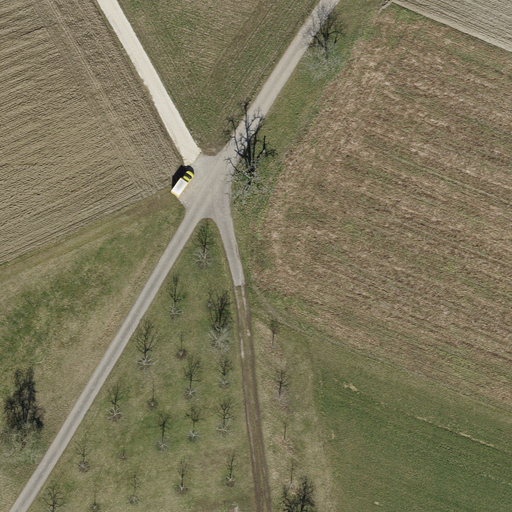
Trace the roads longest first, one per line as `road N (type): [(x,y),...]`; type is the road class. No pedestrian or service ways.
road 1 (track): [(336,0),(153,275),(91,400),(19,511)]
road 2 (track): [(213,186),(238,282),(266,511)]
road 3 (track): [(0,288),(213,186)]
road 4 (track): [(106,0),(213,186)]
